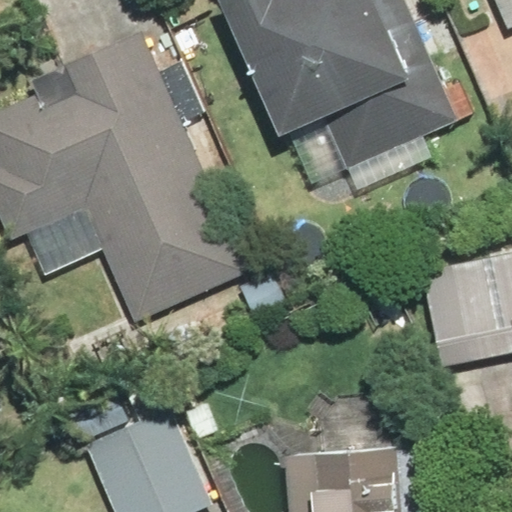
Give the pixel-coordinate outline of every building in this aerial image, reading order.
[(351,169),(458,123),(404,0),(218,0),(279,137),(328,116),(351,169)] [(511,27),(511,0),(495,0),(509,29),(511,27)] [(134,321),(248,270),(141,33),(26,84),(31,95),(0,109),(0,223),(8,241),(82,208),(134,321)] [(511,253),(421,272),(442,372),(511,357),(511,253)] [(86,444),(115,511),(199,511),(215,505),(173,407),(86,444)] [(429,511),(424,444),(284,455),(286,486),(288,511),(429,511)]
